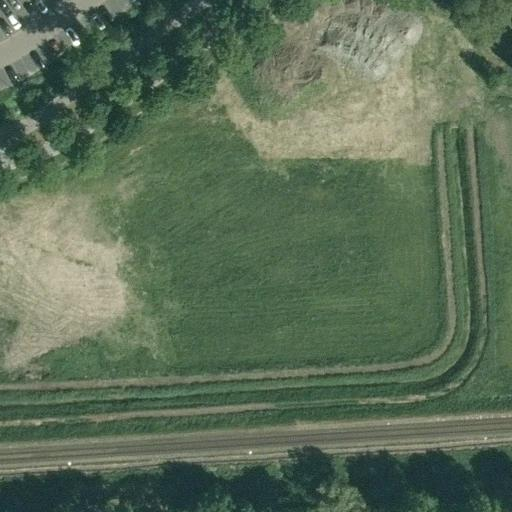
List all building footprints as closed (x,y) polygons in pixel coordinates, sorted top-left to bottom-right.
[(332,3),(312,17),(320,28),(328,23),(341,42),(378,17),(377,16),(376,17),(372,11),(373,10),(372,9),(371,9),(367,4),(368,3),(367,2),(366,2),(364,0),(357,0),(339,13),(332,3)] [(378,17),(341,42),(355,61),(347,67),(355,78),(374,64),(368,54),(391,38),(387,32),(388,32),(387,31),(386,31),(382,25),(383,25),(382,23),(381,24),(377,18),(378,18),(378,17)] [(379,71),(359,85),(366,95),(375,92),(378,99),(383,114),(424,99),(424,98),(423,99),(421,92),(422,92),(421,90),(420,91),(418,84),(419,84),(418,82),(415,76),(389,85),(379,71)] [(504,81),(503,81),(503,83),(504,83),(504,90),(503,90),(504,92),(505,99),(504,99),(504,100),(511,99),(511,74),(503,75),(504,81)] [(199,113),(175,130),(179,135),(178,136),(179,137),(180,136),(184,142),(183,143),(184,144),(185,144),(189,149),(188,150),(189,151),(225,125),(212,106),(220,101),(212,90),(192,103),(199,113)] [(390,136),(382,139),(382,146),(383,151),(406,150),(405,133),(432,123),(430,117),(430,115),(429,115),(427,109),(428,108),(427,107),(426,107),(424,100),(425,100),(424,99),(383,114),(390,136)] [(225,125),(189,151),(190,151),(194,157),(193,157),(194,159),(195,158),(199,164),(200,166),(200,165),(202,168),(204,171),(228,154),(235,164),(254,150),(246,139),(239,145),(225,125)] [(101,168),(81,182),(88,192),(96,187),(110,207),(146,182),(135,166),(135,167),(131,162),(127,164),(108,178),(101,168)] [(407,163),(383,165),(384,178),(394,178),(395,199),(395,201),(439,198),(439,197),(438,197),(438,190),(439,190),(439,189),(438,189),(437,182),(438,182),(438,180),(437,180),(437,173),(408,175),(407,163)] [(219,196),(218,196),(218,197),(219,197),(220,204),(219,204),(219,206),(220,206),(220,213),(219,213),(219,214),(263,211),(262,188),(271,187),(271,174),(247,175),(247,187),(219,189),(219,196)] [(146,182),(110,207),(124,227),(116,233),(124,243),(143,229),(136,219),(156,206),(160,203),(156,198),(157,197),(146,182)] [(397,224),(387,225),(388,239),(412,237),(411,225),(440,223),(439,217),(440,217),(440,215),(439,215),(439,208),(440,208),(440,206),(439,206),(438,199),(439,199),(439,198),(395,201),(397,224)] [(0,243),(7,244),(9,221),(18,222),(19,209),(0,207),(0,243)] [(263,211),(219,214),(219,215),(220,215),(221,222),(220,222),(220,224),(221,224),(221,231),(220,231),(220,232),(221,232),(222,239),(250,237),(251,243),(251,249),(275,248),(274,234),(265,235),(263,211)] [(0,243),(0,281),(14,281),(15,269),(5,268),(7,244),(0,243)] [(433,273),(411,274),(414,317),(416,317),(416,318),(417,318),(417,317),(424,317),(424,318),(426,317),(426,316),(433,316),(433,317),(435,317),(435,316),(438,316),(436,294),(452,293),(450,254),(432,255),(433,273)] [(388,258),(371,259),(374,298),(389,297),(390,319),(393,319),(395,319),(395,318),(402,318),(402,319),(403,319),(403,318),(410,317),(410,318),(412,318),(412,317),(414,317),(411,274),(389,275),(388,258)] [(356,278),(334,279),(336,322),(338,322),(338,323),(340,323),(340,322),(347,321),(347,322),(349,322),(349,321),(356,321),(356,322),(357,322),(357,321),(360,321),(359,299),(374,298),(371,259),(355,260),(356,278)] [(310,262),(294,263),(296,303),(311,302),(313,324),(315,323),(316,324),(317,324),(317,323),(324,323),(324,324),(326,324),(326,323),(333,322),(333,323),(335,323),(335,322),(336,322),(334,279),(312,280),(310,262)] [(279,282),(256,284),(259,327),(261,327),(261,328),(263,327),(270,326),(270,327),(271,327),(271,326),(278,326),(278,327),(280,326),(283,325),(281,303),(296,303),(294,263),(277,264),(279,282)] [(233,267),(215,268),(218,307),(234,306),(235,328),(238,328),(238,329),(240,329),(240,328),(247,328),(249,328),(248,327),(255,327),(256,328),(257,328),(257,327),(259,327),(256,284),(234,285),(233,267)] [(170,289),(148,290),(151,334),(172,333),(172,332),(175,332),(174,330),(173,310),(189,309),(187,270),(168,271),(170,289)] [(126,274),(108,275),(111,314),(126,313),(127,333),(127,335),(130,335),(130,336),(151,334),(148,290),(127,292),(126,274)] [(92,294),(71,295),(73,338),(75,338),(75,339),(95,338),(94,337),(97,337),(97,334),(96,315),(111,314),(108,275),(91,276),(92,294)] [(48,279),(31,280),(33,319),(48,318),(50,340),(52,340),(72,339),(72,338),(73,338),(71,295),(49,296),(48,279)] [(15,299),(0,299),(0,343),(17,343),(17,342),(20,342),(18,320),(33,319),(31,280),(14,281),(15,299)]
